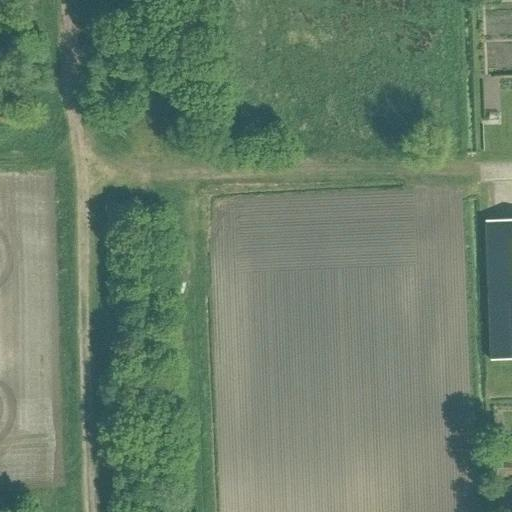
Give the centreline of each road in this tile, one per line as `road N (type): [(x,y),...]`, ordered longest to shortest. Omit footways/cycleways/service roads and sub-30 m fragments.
road 1 (track): [(70,0),(92,511)]
road 2 (track): [(79,167),(480,173)]
